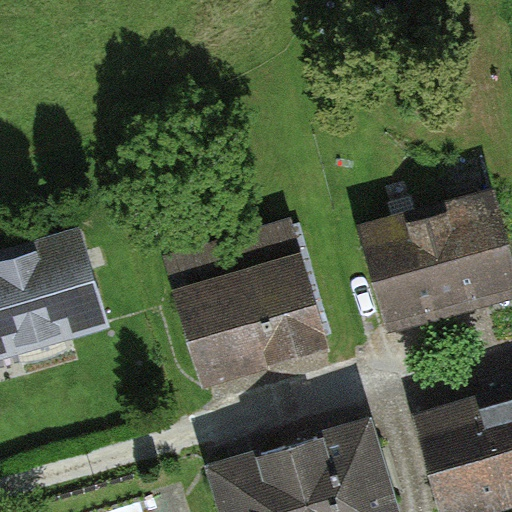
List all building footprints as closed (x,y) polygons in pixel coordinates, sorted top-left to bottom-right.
[(483,188),(353,219),(379,326),(509,295),(483,188)] [(284,217),(169,243),(199,371),(314,344),(284,217)] [(0,347),(93,322),(67,228),(0,246),(0,347)] [(511,388),(427,412),(455,511),(457,511),(511,496),(511,388)] [(387,511),(361,415),(202,459),(216,511),(387,511)] [(104,511),(149,511),(145,498),(104,511)]
